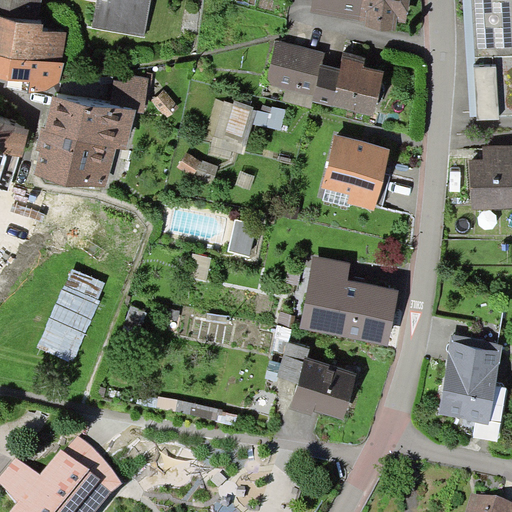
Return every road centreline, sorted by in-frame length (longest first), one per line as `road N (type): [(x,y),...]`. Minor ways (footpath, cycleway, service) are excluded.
road 1 (tertiary): [(440,0),(443,75),(430,236),(420,313),(387,428)]
road 2 (track): [(0,382),(372,458)]
road 3 (residential): [(511,470),(436,453),(387,428)]
